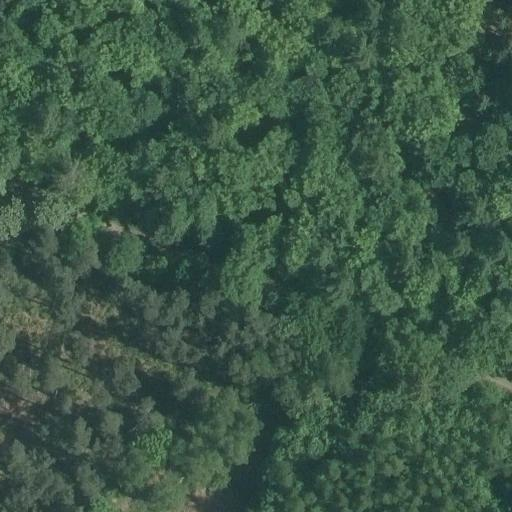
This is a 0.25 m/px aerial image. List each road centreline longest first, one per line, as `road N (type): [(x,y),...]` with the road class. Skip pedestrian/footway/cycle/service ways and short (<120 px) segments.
road 1 (track): [(511,380),(0,181)]
road 2 (track): [(156,511),(329,377),(467,362),(511,347)]
